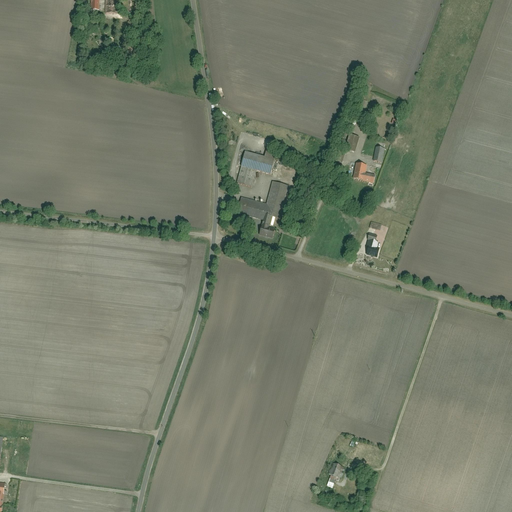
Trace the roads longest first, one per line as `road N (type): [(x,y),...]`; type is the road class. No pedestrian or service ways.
road 1 (unclassified): [(511,315),(214,238)]
road 2 (residential): [(139,511),(196,334),(214,238)]
road 3 (residential): [(214,238),(214,146),(192,0)]
road 4 (unclassified): [(214,238),(0,212)]
road 5 (track): [(442,297),(385,461)]
road 6 (unknown): [(12,477),(142,496)]
